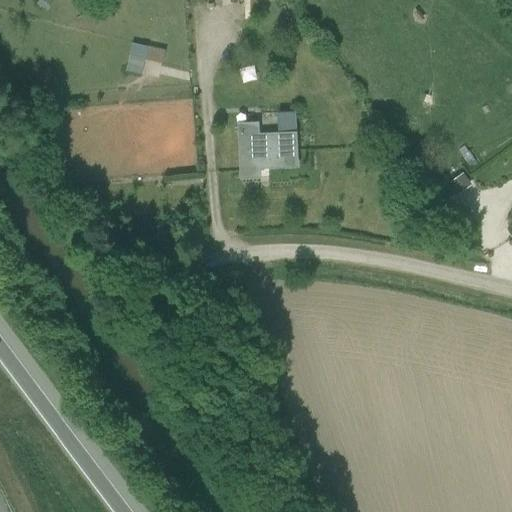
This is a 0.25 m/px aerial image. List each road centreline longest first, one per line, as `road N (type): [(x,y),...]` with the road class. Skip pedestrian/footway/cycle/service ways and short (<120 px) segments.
road 1 (unclassified): [(511,290),(385,254),(255,251),(213,260)]
road 2 (motorway): [(122,511),(0,349)]
